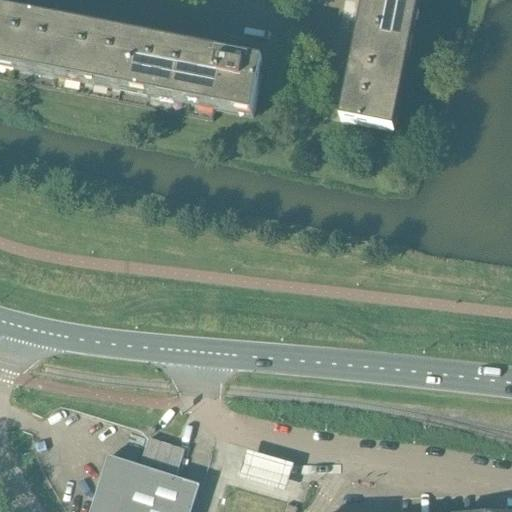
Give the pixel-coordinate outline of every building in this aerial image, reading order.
[(371,0),(346,125),(392,134),(418,0),(371,0)] [(0,81),(213,123),(215,113),(254,120),(263,72),(0,20),(0,81)] [(149,441),(141,465),(177,476),(185,452),(149,441)] [(292,464),(247,450),(238,478),(283,492),(292,464)] [(108,459),(91,511),(192,511),(200,488),(108,459)]
